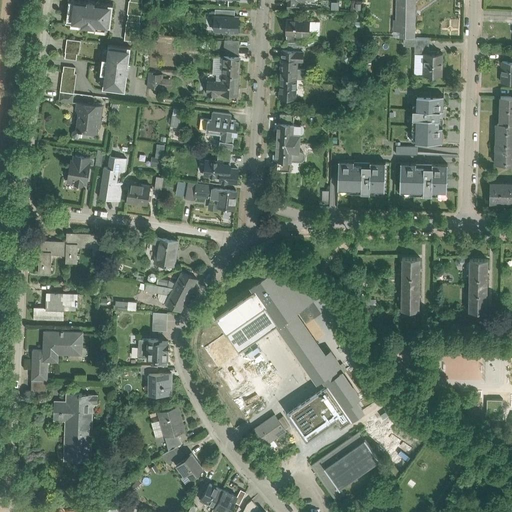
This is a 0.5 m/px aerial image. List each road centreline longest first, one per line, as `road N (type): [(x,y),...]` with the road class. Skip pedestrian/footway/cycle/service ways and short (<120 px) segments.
road 1 (residential): [(243,238),(196,296),(184,360),(219,430),(286,511)]
road 2 (residential): [(16,511),(25,210)]
road 3 (residential): [(467,223),(475,0)]
road 4 (residential): [(243,238),(25,210)]
road 5 (residential): [(47,0),(25,210)]
road 6 (residential): [(252,203),(260,0)]
road 7 (residential): [(308,220),(467,223)]
